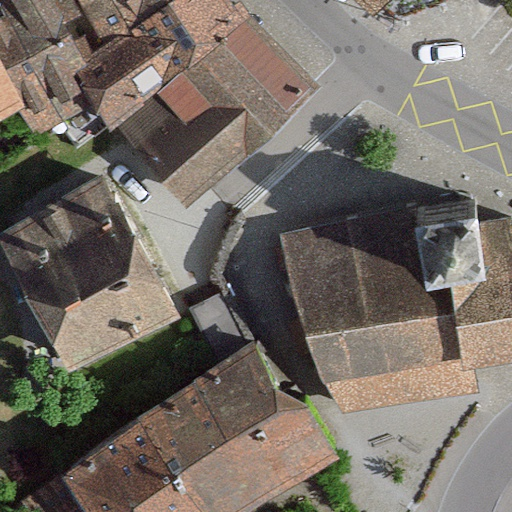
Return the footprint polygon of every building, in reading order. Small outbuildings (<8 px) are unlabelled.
[(108,86),(65,0),(0,0),(0,5),(53,113),(108,86)] [(224,12),(216,0),(93,0),(144,70),(224,12)] [(386,0),(397,11),(407,0),(386,0)] [(284,93),(228,32),(132,119),(188,180),(284,93)] [(0,116),(27,103),(0,47),(0,116)] [(175,295),(112,187),(21,240),(84,347),(175,295)] [(476,202),(276,232),(340,413),(478,392),(474,362),(511,355),(511,216),(479,222),(476,202)] [(205,511),(311,440),(246,346),(66,469),(95,511),(205,511)]
